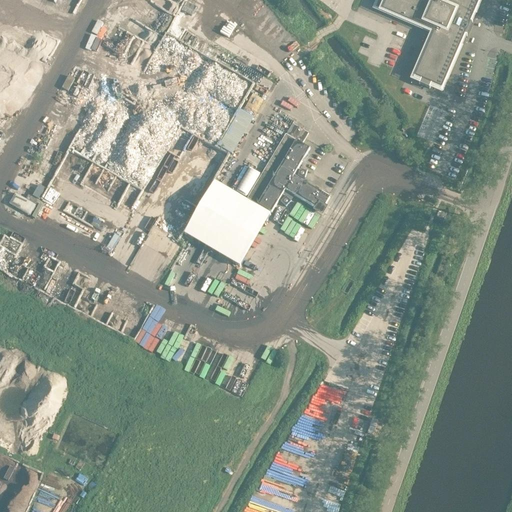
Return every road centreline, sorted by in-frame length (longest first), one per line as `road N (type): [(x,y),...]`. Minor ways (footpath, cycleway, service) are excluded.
road 1 (unclassified): [(384,511),(487,214)]
road 2 (unclassified): [(487,214),(363,163)]
